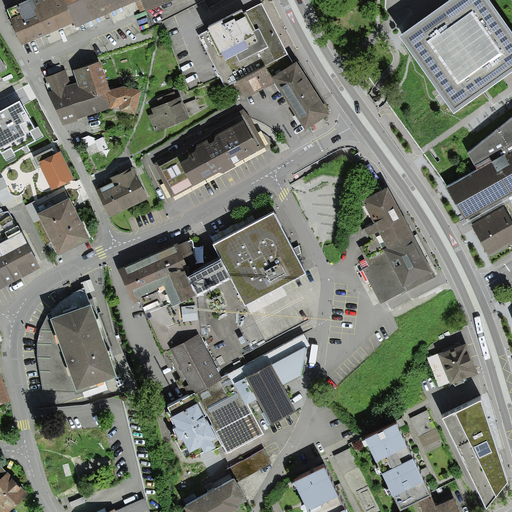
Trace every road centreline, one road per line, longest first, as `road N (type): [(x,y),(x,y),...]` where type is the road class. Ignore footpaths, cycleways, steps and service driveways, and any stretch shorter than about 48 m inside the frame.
road 1 (residential): [(270,173),(316,260),(323,296),(310,397),(254,511)]
road 2 (residential): [(0,20),(115,245)]
road 3 (primary): [(471,292),(428,212),(362,118)]
road 4 (residential): [(115,245),(162,231),(270,173)]
road 5 (primary): [(362,118),(290,0)]
road 6 (residential): [(27,450),(10,346),(14,317)]
road 7 (primary): [(511,415),(471,292)]
road 8 (residential): [(14,317),(30,290),(115,245)]
road 9 (unknown): [(358,511),(310,397)]
